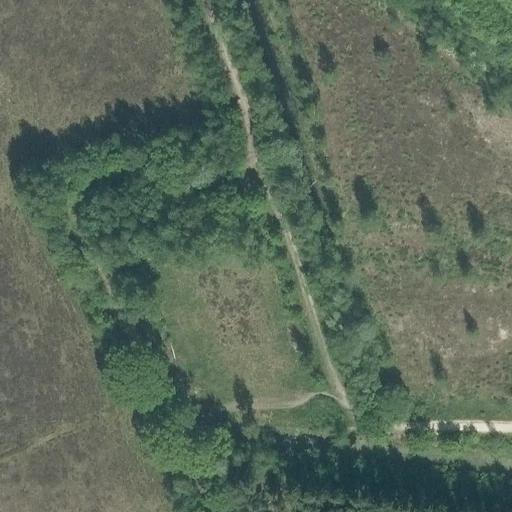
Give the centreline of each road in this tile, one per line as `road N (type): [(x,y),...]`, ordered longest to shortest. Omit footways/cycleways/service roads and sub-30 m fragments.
road 1 (track): [(215,511),(72,210),(80,187),(119,173),(223,192),(240,175),(252,146),(200,0)]
road 2 (track): [(511,434),(381,434),(352,422),(252,146)]
